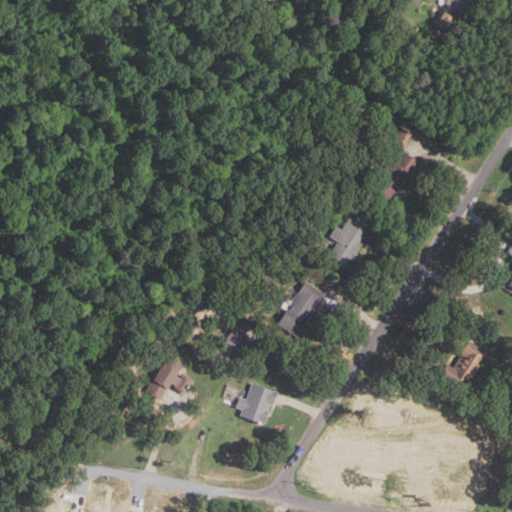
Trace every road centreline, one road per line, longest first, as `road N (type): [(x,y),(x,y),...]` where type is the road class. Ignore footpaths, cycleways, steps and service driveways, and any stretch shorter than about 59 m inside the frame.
road 1 (residential): [(282,492),(326,410),(511,131)]
road 2 (residential): [(408,511),(111,471)]
